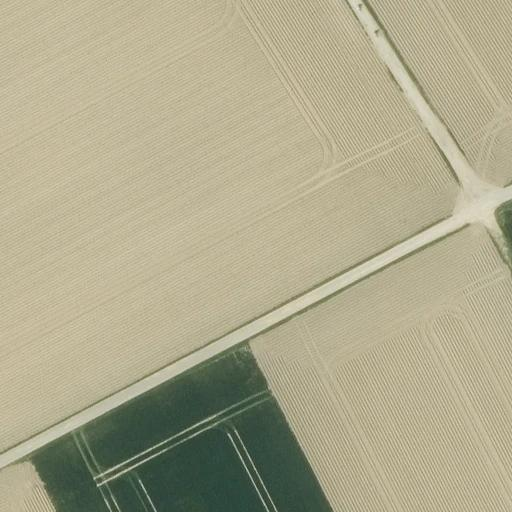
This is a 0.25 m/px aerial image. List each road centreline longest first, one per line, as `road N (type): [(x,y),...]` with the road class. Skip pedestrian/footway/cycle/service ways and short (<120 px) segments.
road 1 (track): [(511,195),(0,465)]
road 2 (track): [(348,0),(511,267)]
